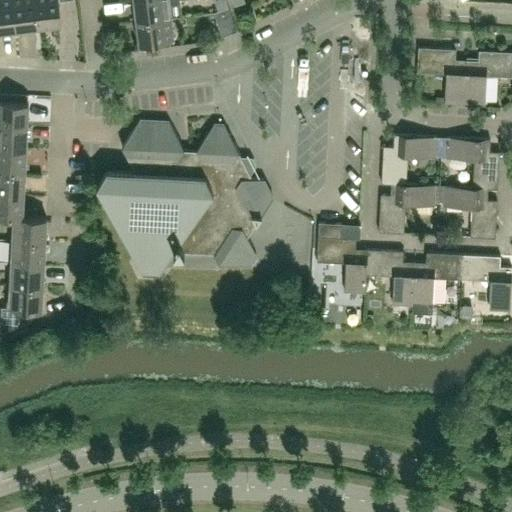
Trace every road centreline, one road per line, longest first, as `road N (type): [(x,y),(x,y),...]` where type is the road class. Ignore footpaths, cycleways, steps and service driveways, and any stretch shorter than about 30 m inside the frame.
road 1 (residential): [(362,0),(216,69),(101,83),(0,78)]
road 2 (primary): [(406,511),(336,494),(240,487),(151,491),(54,511)]
road 3 (residential): [(389,122),(374,121),(369,238),(504,245)]
